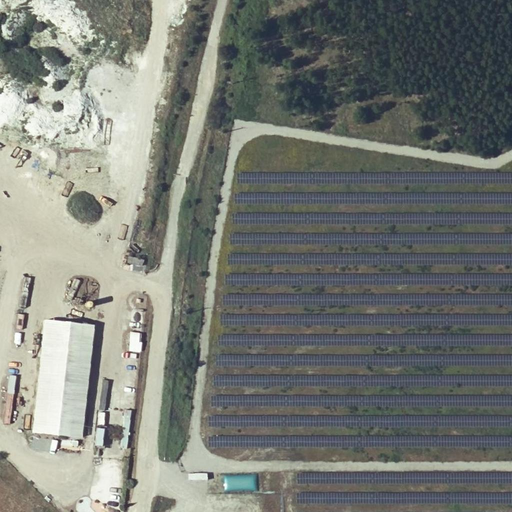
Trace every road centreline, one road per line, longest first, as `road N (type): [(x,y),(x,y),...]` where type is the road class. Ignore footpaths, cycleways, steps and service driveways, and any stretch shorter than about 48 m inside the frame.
road 1 (residential): [(137,511),(163,284),(220,0)]
road 2 (unknown): [(113,261),(55,259),(30,304),(12,373),(59,479),(85,474),(94,447)]
road 3 (unknown): [(94,447),(113,261)]
